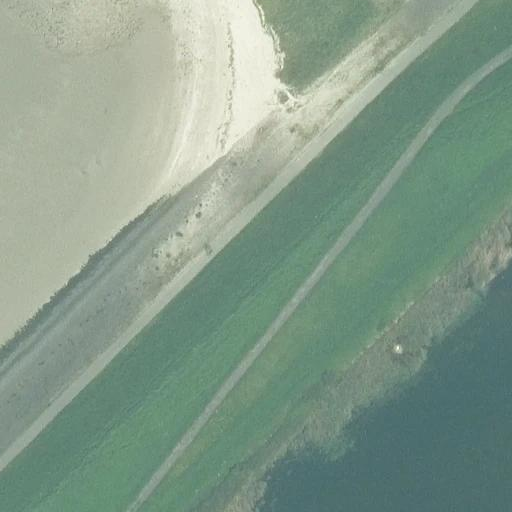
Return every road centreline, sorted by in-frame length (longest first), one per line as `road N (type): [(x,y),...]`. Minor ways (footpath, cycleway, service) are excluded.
road 1 (track): [(125,511),(302,290),(493,66),(511,56)]
road 2 (track): [(511,166),(152,511)]
